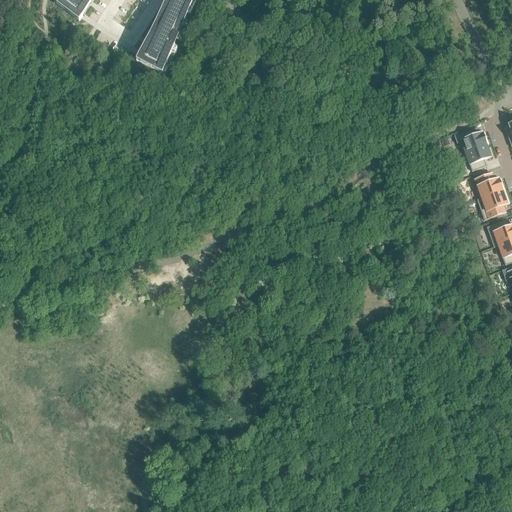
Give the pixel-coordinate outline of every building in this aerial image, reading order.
[(55,0),(53,3),(79,22),(81,19),(82,17),(84,15),(90,6),(92,2),(93,0),(55,0)] [(169,0),(171,0),(153,37),(150,36),(145,44),(141,52),(139,56),(138,57),(136,62),(146,66),(165,75),(177,49),(175,47),(172,46),(190,9),(193,11),(196,4),(193,2),(194,0),(169,0)] [(472,129),(453,136),(456,144),(458,143),(462,154),(465,153),(485,146),(488,145),(484,133),(475,136),(472,129)] [(485,146),(465,153),(471,172),(486,167),(483,160),(490,158),(486,147),(485,146)] [(486,176),(472,181),(474,188),(472,189),(477,201),(502,192),(498,180),(489,183),(486,176)] [(477,201),(474,202),(481,222),(500,215),(498,208),(507,205),(502,192),(477,201)] [(505,222),(486,228),(493,248),(498,246),(511,241),(511,226),(507,228),(505,222)] [(511,241),(498,246),(505,266),(511,263),(511,241)] [(511,271),(503,275),(505,283),(508,282),(511,294),(511,293),(511,271)]
